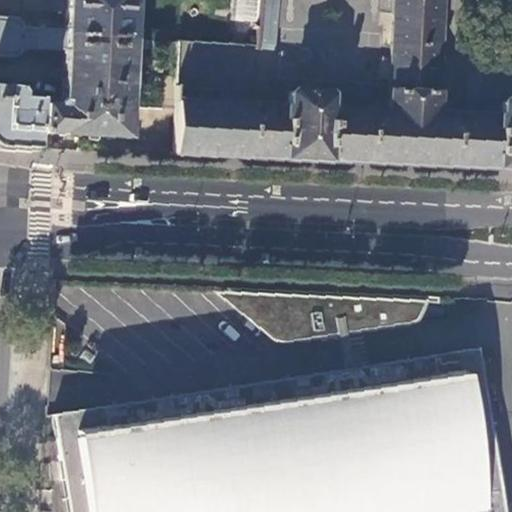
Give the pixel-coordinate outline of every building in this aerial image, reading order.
[(132,40),(133,0),(63,0),(62,30),(62,34),(84,35),(84,32),(97,33),(96,38),(132,40)] [(390,0),(385,104),(328,101),(329,90),(325,86),(287,85),(283,88),(283,99),(219,96),(174,94),(171,152),(511,168),(511,99),(501,99),(496,102),(495,114),(433,111),(438,0),(390,0)] [(257,0),(231,0),(231,9),(230,18),(230,20),(256,22),(257,0)] [(257,0),(256,22),(254,45),(254,48),(272,49),(275,0),(257,0)] [(13,18),(0,16),(0,55),(12,56),(16,51),(16,48),(18,28),(18,24),(13,18)] [(28,49),(29,30),(27,28),(18,28),(16,48),(28,49)] [(46,50),(47,30),(29,30),(28,49),(46,50)] [(62,34),(62,30),(47,30),(46,50),(61,51),(62,47),(132,47),(132,40),(96,38),(96,43),(84,42),(84,35),(62,34)] [(127,141),(132,47),(62,47),(61,51),(59,99),(52,103),(42,104),(40,135),(60,137),(127,141)] [(6,88),(0,88),(0,148),(29,149),(30,133),(31,99),(12,99),(12,94),(6,88)] [(30,133),(40,135),(42,104),(52,103),(59,99),(31,99),(30,133)] [(427,300),(211,291),(274,340),(337,330),(346,329),(416,318),(427,300)] [(346,329),(337,330),(344,369),(352,368),(346,329)] [(243,384),(50,413),(65,511),(499,511),(478,362),(476,349),(474,350),(462,351),(352,368),(344,369),(243,384)]
